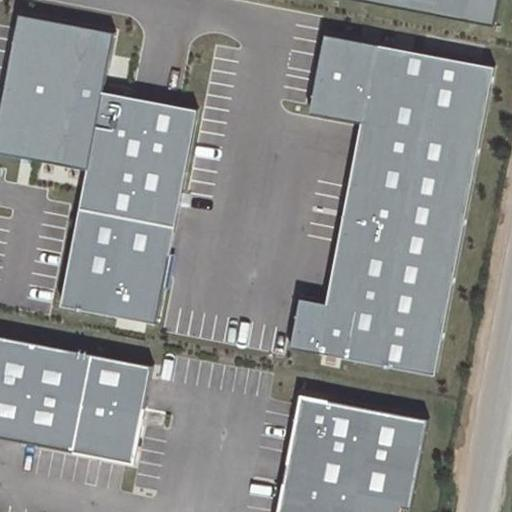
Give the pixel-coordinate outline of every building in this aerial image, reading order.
[(361,0),(493,25),(497,0),(361,0)] [(0,109),(0,153),(85,170),(100,92),(111,34),(18,16),(0,109)] [(494,68),(376,45),(325,35),(310,111),(361,121),(326,302),(299,297),(290,345),(317,350),(435,373),(494,68)] [(85,170),(79,205),(174,223),(195,110),(100,92),(85,170)] [(174,223),(79,205),(60,303),(155,321),(174,223)] [(154,365),(0,335),(0,437),(135,463),(154,365)] [(428,418),(301,394),(278,511),(399,511),(400,506),(411,508),(428,418)]
